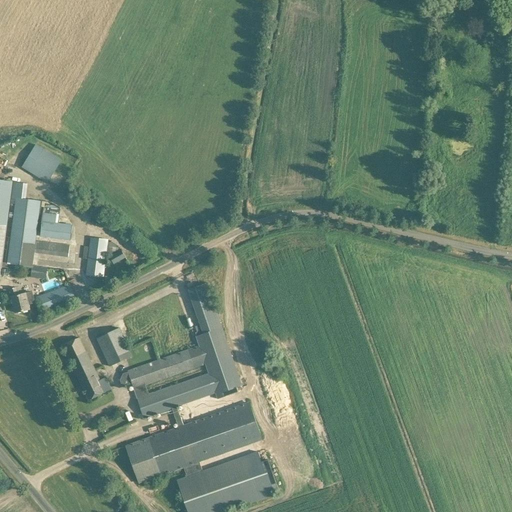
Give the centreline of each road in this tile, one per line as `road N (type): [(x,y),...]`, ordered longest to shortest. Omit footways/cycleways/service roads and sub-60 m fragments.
road 1 (unclassified): [(0,340),(296,212),(511,254)]
road 2 (unknown): [(19,474),(139,414)]
